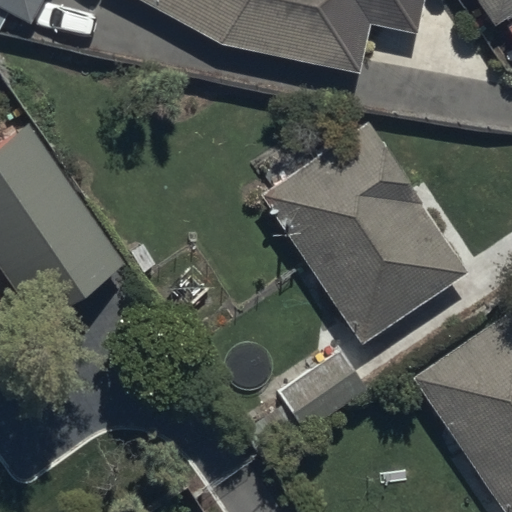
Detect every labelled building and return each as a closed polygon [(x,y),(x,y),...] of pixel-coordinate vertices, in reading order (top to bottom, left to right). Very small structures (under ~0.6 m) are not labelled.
[(0,0),(0,9),(26,25),(40,0),(0,0)] [(125,0),(215,51),(359,82),(372,21),(417,31),(423,0),(125,0)] [(511,0),(477,0),(497,30),(511,19),(511,0)] [(31,127),(0,148),(0,265),(38,321),(124,263),(31,127)] [(365,135),(262,206),(361,350),(465,279),(365,135)] [(511,511),(511,317),(419,378),(507,511),(511,511)] [(340,347),(278,387),(303,425),(365,385),(340,347)] [(54,511),(35,483),(0,505),(0,511),(54,511)]
